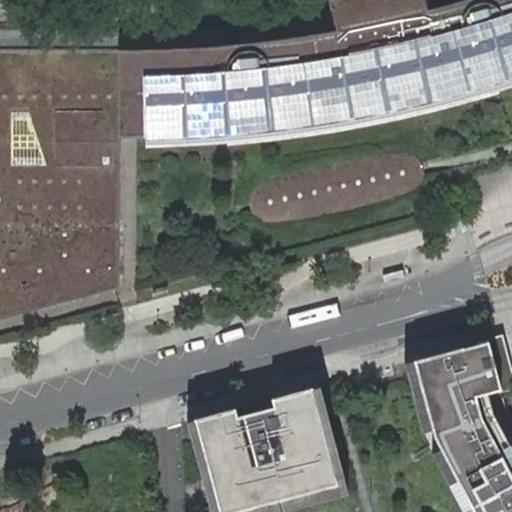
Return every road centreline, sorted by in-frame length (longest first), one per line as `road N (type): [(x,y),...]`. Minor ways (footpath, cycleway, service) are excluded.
road 1 (residential): [(389,321),(0,426)]
road 2 (residential): [(511,245),(389,321)]
road 3 (residential): [(389,321),(511,298)]
